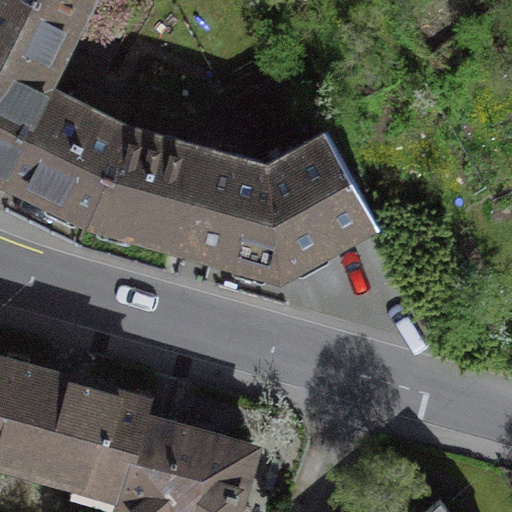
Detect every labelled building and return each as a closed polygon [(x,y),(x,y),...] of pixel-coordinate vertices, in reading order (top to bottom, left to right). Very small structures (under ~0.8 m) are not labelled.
[(32,83),(41,65),(51,70),(75,21),(35,0),(0,0),(0,173),(1,174),(44,89),(32,83)] [(35,0),(75,21),(85,0),(35,0)] [(44,89),(1,174),(89,217),(126,123),(48,84),(44,89)] [(126,123),(89,217),(183,245),(184,243),(210,148),(126,123)] [(210,145),(210,148),(184,243),(279,271),(372,220),(323,131),(268,164),(210,145)] [(146,398),(0,355),(0,456),(72,476),(73,474),(120,487),(141,414),(146,398)] [(251,445),(141,414),(120,487),(118,492),(134,511),(229,511),(234,506),(251,445)] [(449,511),(438,499),(422,511),(449,511)]
